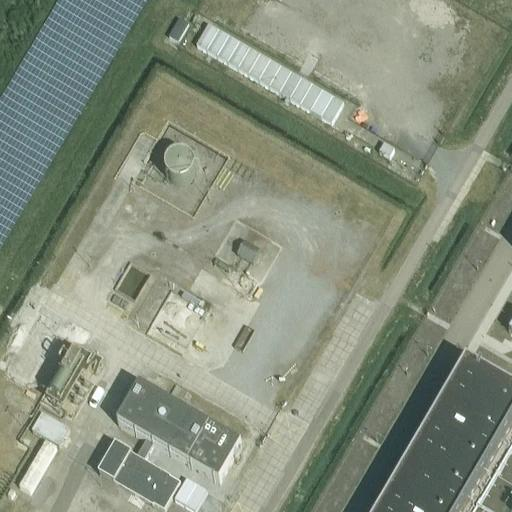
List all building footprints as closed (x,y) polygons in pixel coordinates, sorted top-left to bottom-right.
[(240,0),(225,25),(238,33),(256,0),(240,0)] [(178,47),(189,29),(180,24),(169,42),(178,47)] [(345,109),(209,30),(197,51),(333,130),(345,109)] [(390,163),(395,155),(384,149),(380,157),(390,163)] [(463,511),(511,430),(511,393),(469,368),(384,511),(463,511)] [(140,392),(119,428),(147,445),(138,462),(116,449),(99,478),(154,511),(155,510),(159,511),(166,511),(181,488),(171,482),(171,481),(144,466),(154,449),(220,487),(241,450),(140,392)] [(60,452),(70,435),(42,419),(32,436),(60,452)] [(31,498),(57,453),(46,447),(20,492),(31,498)]
